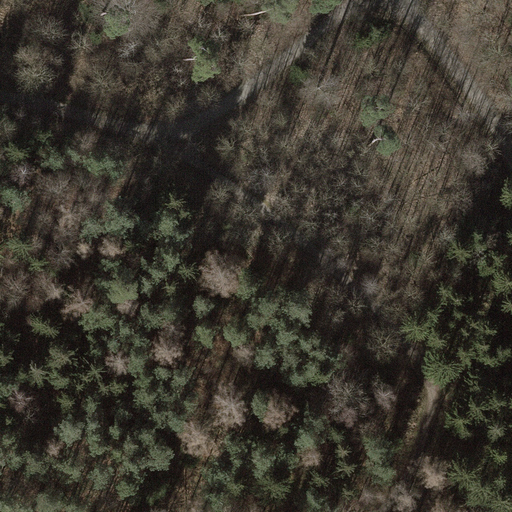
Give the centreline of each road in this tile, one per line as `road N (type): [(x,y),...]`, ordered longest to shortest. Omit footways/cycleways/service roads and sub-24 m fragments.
road 1 (track): [(166,139),(219,108),(345,0)]
road 2 (track): [(401,0),(470,82),(511,155)]
road 3 (track): [(0,100),(166,139)]
